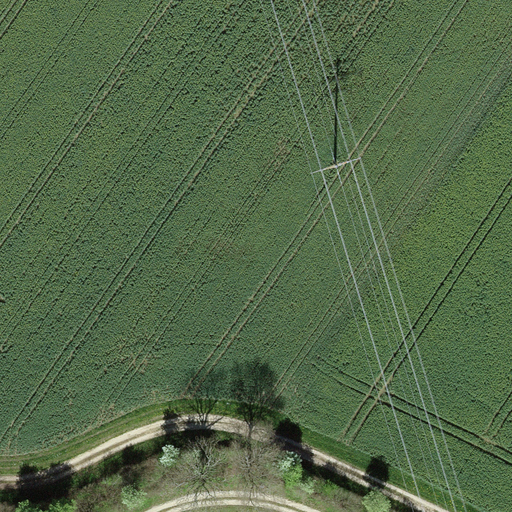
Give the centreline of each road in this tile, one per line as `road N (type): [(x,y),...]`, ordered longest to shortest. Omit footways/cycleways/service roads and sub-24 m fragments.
road 1 (track): [(436,511),(288,441),(204,419),(162,424),(32,481),(0,481)]
road 2 (track): [(162,511),(215,498),(302,511)]
